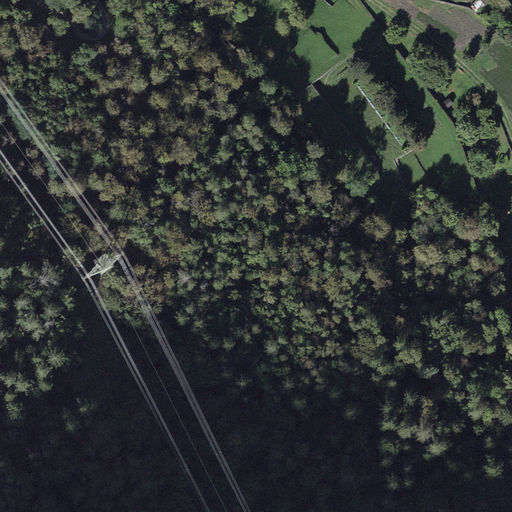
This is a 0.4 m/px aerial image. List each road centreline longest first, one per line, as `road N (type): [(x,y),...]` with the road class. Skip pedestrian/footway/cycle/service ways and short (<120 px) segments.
road 1 (track): [(0,99),(108,316),(109,347),(150,404)]
road 2 (track): [(94,0),(107,29),(96,39),(30,0)]
